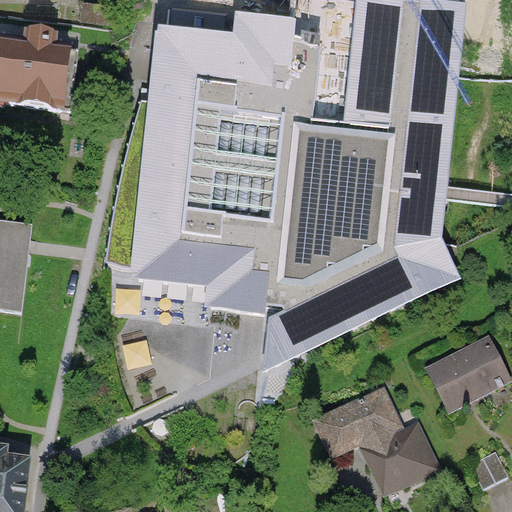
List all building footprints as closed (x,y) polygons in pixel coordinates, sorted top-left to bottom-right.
[(313,133),(324,47),(294,43),(298,19),(236,12),(235,32),(195,27),(158,25),(151,103),(131,265),(133,272),(133,279),(207,287),(206,307),(266,318),(269,307),(283,308),(285,311),(277,315),(280,316),(300,356),(464,279),(444,240),(449,198),(467,2),(447,0),(358,0),(344,136),(313,133)] [(0,106),(70,116),(78,56),(4,46),(0,74),(0,106)] [(0,309),(24,312),(34,225),(0,221),(0,309)] [(263,374),(300,356),(280,316),(271,319),(263,374)] [(427,371),(450,419),(511,388),(511,382),(492,340),(427,371)] [(358,452),(384,506),(447,476),(421,422),(407,429),(387,388),(312,424),(332,465),(358,452)] [(0,511),(31,511),(38,464),(13,460),(14,453),(0,451),(0,511)]
